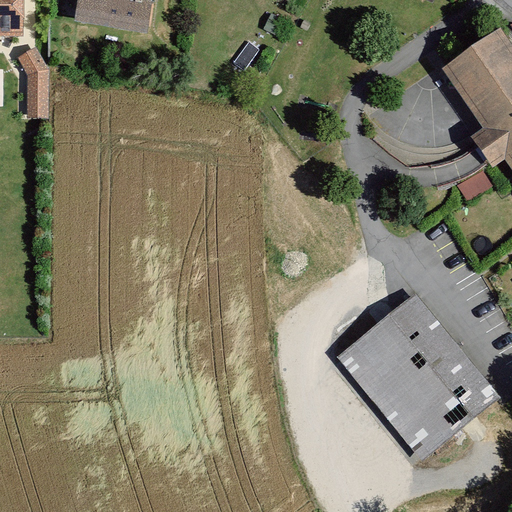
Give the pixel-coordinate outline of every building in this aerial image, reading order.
[(0,0),(0,47),(22,47),(23,0),(0,0)] [(54,0),(54,3),(78,7),(73,34),(149,48),(158,0),(54,0)] [(511,41),(503,29),(445,68),(485,128),(472,137),(483,153),(493,167),(504,159),(511,170),(511,41)] [(46,51),(22,54),(31,118),(55,115),(46,51)] [(414,295),(336,358),(419,460),(497,397),(414,295)]
